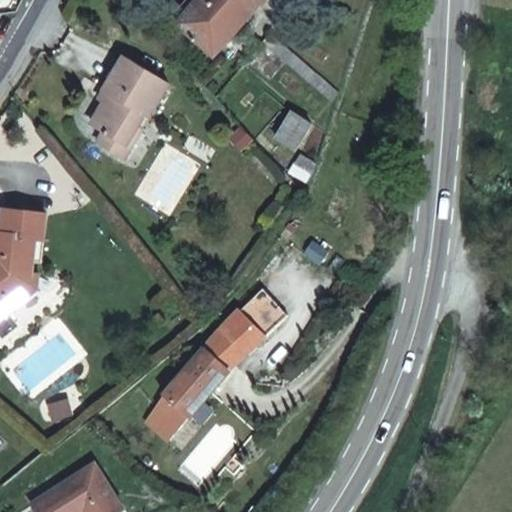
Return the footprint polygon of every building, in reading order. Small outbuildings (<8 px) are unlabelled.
[(217,59),(266,0),(198,0),(200,1),(179,27),(217,59)] [(275,39),(268,48),(334,97),(341,87),(275,39)] [(151,128),(173,97),(132,65),(108,98),(115,101),(94,131),(109,142),(126,153),(137,139),(144,125),(151,128)] [(291,121),(277,148),(298,158),(310,131),(291,121)] [(249,151),(256,134),(240,129),(234,145),(249,151)] [(101,151),(122,167),(141,141),(137,139),(126,153),(109,142),(101,151)] [(0,312),(6,319),(21,308),(15,301),(32,286),(32,279),(37,267),(38,242),(45,242),(47,218),(7,212),(2,239),(0,238),(0,261),(1,262),(0,263),(0,312)] [(38,242),(37,267),(43,266),(45,242),(38,242)] [(21,308),(39,295),(40,279),(32,279),(32,286),(15,301),(21,308)] [(168,442),(180,429),(234,372),(246,361),(269,340),(288,315),(258,290),(238,316),(225,328),(214,339),(198,357),(154,409),(144,424),(168,442)] [(70,400),(51,406),(55,420),(74,415),(70,400)] [(119,511),(94,474),(65,491),(56,478),(5,508),(8,511),(119,511)]
